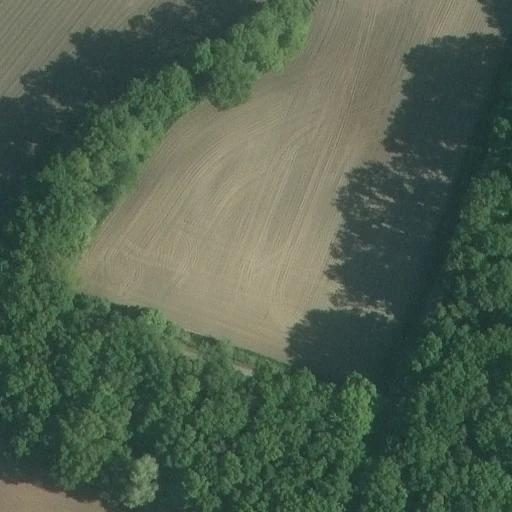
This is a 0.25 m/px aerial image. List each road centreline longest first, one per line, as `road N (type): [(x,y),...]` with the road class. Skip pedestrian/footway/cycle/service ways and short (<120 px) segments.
road 1 (residential): [(392,418),(0,298)]
road 2 (unclassified): [(392,418),(454,253),(511,135)]
